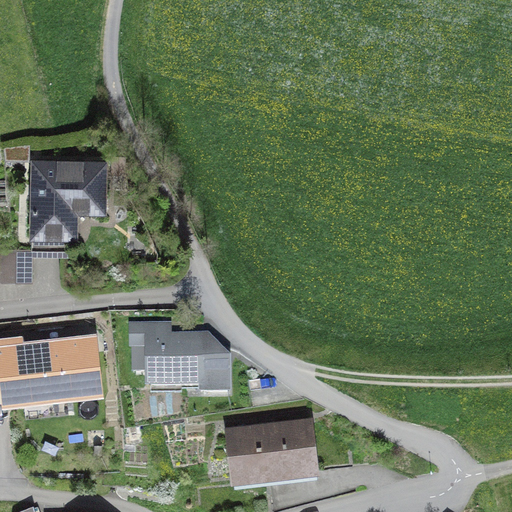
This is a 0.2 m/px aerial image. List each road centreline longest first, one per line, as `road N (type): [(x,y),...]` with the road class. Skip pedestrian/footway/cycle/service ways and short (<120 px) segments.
road 1 (residential): [(0,314),(213,296),(280,359),(478,482),(350,511)]
road 2 (track): [(122,0),(113,58),(117,99),(213,296)]
road 3 (track): [(280,359),(338,374),(511,380)]
road 4 (residential): [(0,494),(127,511)]
